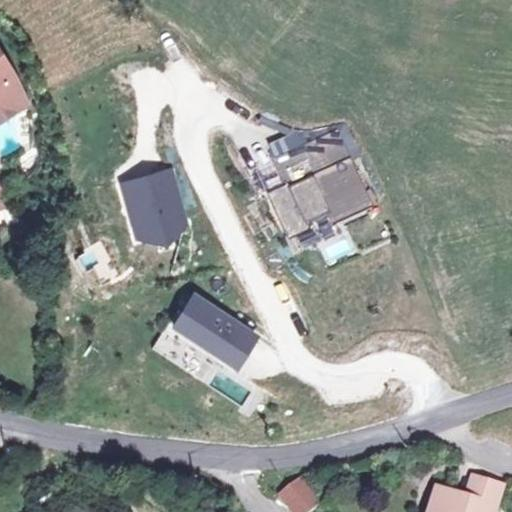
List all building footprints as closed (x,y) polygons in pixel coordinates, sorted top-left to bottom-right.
[(0,135),(33,117),(0,58),(0,135)] [(339,131),(277,163),(290,188),(269,199),(292,244),(312,234),(307,224),(332,211),(340,226),(378,207),(339,131)] [(172,172),(122,187),(140,238),(166,247),(186,224),(172,172)] [(316,239),(317,239),(329,266),(351,256),(334,218),(311,228),(316,239)] [(256,338),(192,299),(173,329),(238,368),(256,338)] [(313,511),(321,507),(297,476),(270,496),(281,511),(313,511)] [(485,511),(493,495),(462,483),(455,501),(428,490),(419,511),(485,511)]
